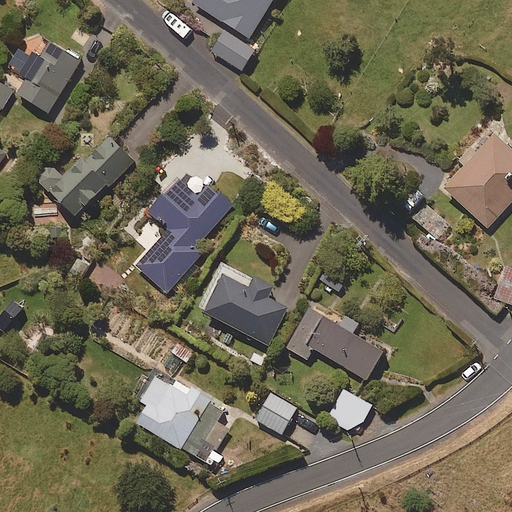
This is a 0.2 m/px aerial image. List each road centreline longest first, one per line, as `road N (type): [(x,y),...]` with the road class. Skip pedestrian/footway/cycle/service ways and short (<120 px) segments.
road 1 (residential): [(120,0),(511,346)]
road 2 (secondary): [(226,511),(442,420),(511,365)]
